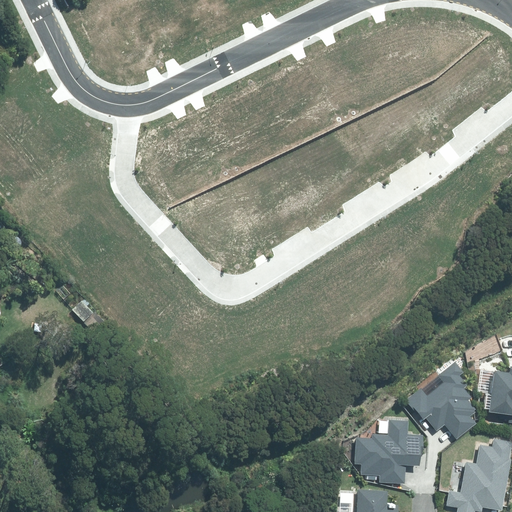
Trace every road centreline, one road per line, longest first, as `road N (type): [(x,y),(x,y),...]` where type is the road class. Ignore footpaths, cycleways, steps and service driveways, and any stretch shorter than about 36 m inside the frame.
road 1 (residential): [(127,106),(124,160),(132,195),(194,266),(229,281),(272,268),(511,99)]
road 2 (residential): [(127,106),(166,100),(361,0)]
road 3 (residential): [(27,0),(82,91),(96,102),(127,106)]
